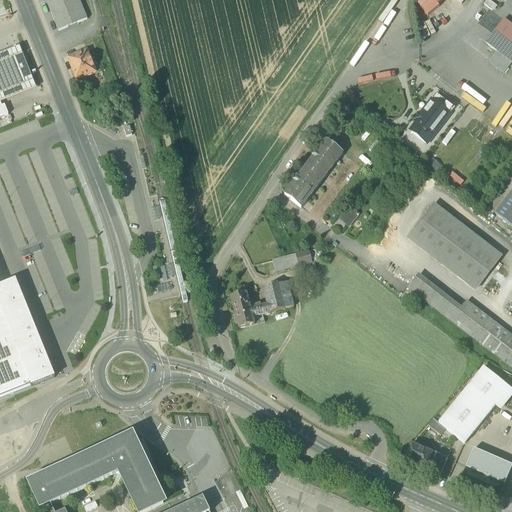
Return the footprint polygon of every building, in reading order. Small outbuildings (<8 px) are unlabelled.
[(45,0),(58,31),(87,19),(79,0),(45,0)] [(511,26),(504,20),(485,44),(511,64),(511,26)] [(84,44),(73,48),(75,54),(86,49),(84,44)] [(0,55),(0,103),(0,104),(37,90),(20,48),(0,55)] [(87,52),(68,59),(77,81),(96,73),(87,52)] [(454,110),(436,96),(422,114),(425,116),(411,134),(426,146),(440,127),(441,128),(454,110)] [(0,104),(0,103),(0,119),(8,116),(4,107),(2,108),(0,104)] [(352,124),(345,133),(350,136),(356,127),(352,124)] [(326,142),(306,169),(322,181),(343,154),(326,142)] [(376,142),(369,151),(375,156),(382,146),(376,142)] [(300,209),(322,181),(306,169),(284,196),(300,209)] [(511,190),(494,214),(511,227),(511,190)] [(435,205),(429,212),(496,263),(502,257),(435,205)] [(349,207),(338,220),(349,228),(359,215),(349,207)] [(496,263),(429,212),(412,234),(479,286),(496,263)] [(479,286),(412,234),(407,240),(474,292),(479,286)] [(309,251),(295,255),(298,267),(312,263),(309,251)] [(295,255),(272,261),(275,273),(298,267),(295,255)] [(0,400),(56,379),(18,279),(0,285),(0,400)] [(458,313),(416,280),(408,289),(451,322),(458,313)] [(302,282),(296,283),(299,294),(305,293),(302,282)] [(287,283),(263,289),(268,305),(270,314),(293,308),(287,283)] [(268,305),(250,310),(248,302),(251,302),(248,293),(230,298),(238,329),(254,325),(253,318),(263,316),(270,314),(268,305)] [(511,338),(466,303),(458,313),(451,322),(511,369),(511,338)] [(263,316),(253,318),(254,325),(265,323),(263,316)] [(483,369),(438,424),(445,430),(464,446),(509,390),(483,369)] [(438,424),(433,420),(428,426),(440,437),(445,430),(438,424)] [(132,439),(31,487),(42,509),(47,507),(49,511),(53,511),(50,505),(116,474),(122,476),(138,511),(148,511),(163,505),(132,439)] [(424,451),(412,446),(411,446),(404,462),(424,470),(425,469),(432,454),(432,453),(433,453),(433,451),(425,447),(424,451)] [(511,467),(473,450),(465,469),(504,486),(511,467)] [(433,453),(432,453),(432,454),(425,469),(440,475),(447,459),(433,453)] [(504,486),(465,469),(459,484),(487,496),(487,497),(497,501),(504,486)] [(203,511),(206,511),(201,499),(193,503),(194,504),(198,502),(202,511),(203,511)] [(194,504),(176,511),(65,511),(63,511),(202,511),(198,502),(194,504)]
